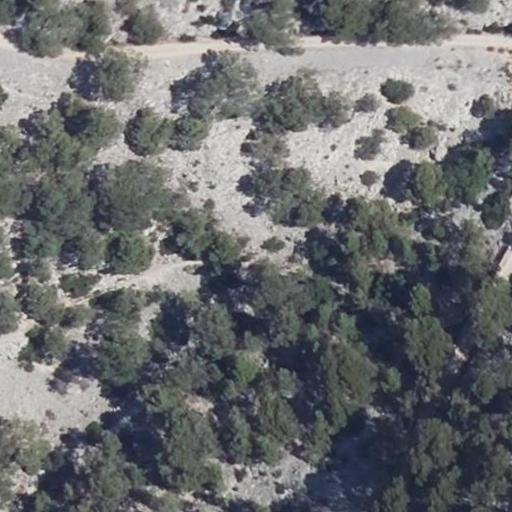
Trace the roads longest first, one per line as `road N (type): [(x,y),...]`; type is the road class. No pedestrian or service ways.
road 1 (track): [(511,58),(99,58),(0,39)]
road 2 (track): [(369,511),(511,239)]
